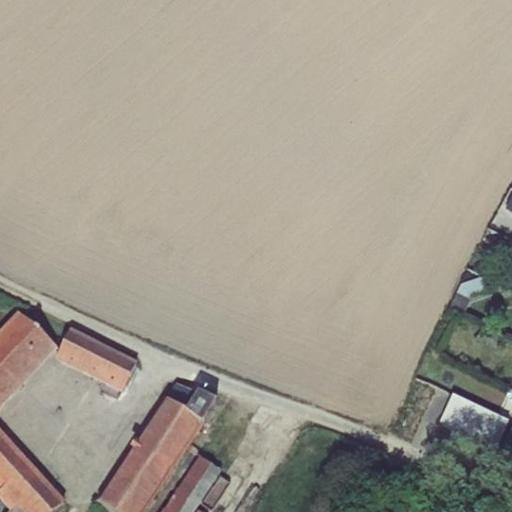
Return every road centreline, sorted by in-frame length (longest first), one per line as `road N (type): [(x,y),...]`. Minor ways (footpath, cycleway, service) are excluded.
road 1 (unclassified): [(511,484),(150,353)]
road 2 (track): [(150,353),(0,283)]
